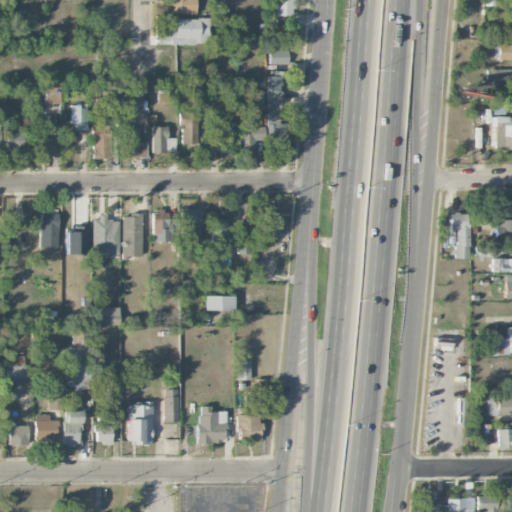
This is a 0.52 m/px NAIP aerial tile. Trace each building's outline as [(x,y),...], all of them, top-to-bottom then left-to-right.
[(194,14),(194,0),(171,0),(171,14),(194,14)] [(273,0),(273,15),(292,15),(292,0),(273,0)] [(172,19),(172,43),(208,42),(208,18),(172,19)] [(511,59),(511,44),(492,44),(492,59),(511,59)] [(287,51),(268,50),(268,64),(287,64),(287,51)] [(511,68),(485,69),(485,82),(511,81),(511,68)] [(188,75),(188,94),(204,94),(204,75),(188,75)] [(287,147),(287,123),(279,123),(279,76),(265,76),(266,148),(287,147)] [(36,114),(59,113),(58,87),(43,87),(43,104),(36,104),(36,114)] [(157,102),(167,102),(167,91),(157,91),(157,102)] [(263,91),(254,91),(254,107),(263,106),(263,91)] [(141,108),(141,95),(123,95),(123,107),(141,108)] [(86,130),(86,104),(71,104),(72,130),(86,130)] [(504,117),(503,108),(491,108),(492,117),(504,117)] [(179,144),(196,144),(197,112),(179,112),(179,144)] [(240,151),(255,150),(254,140),(263,140),(263,126),(254,127),(254,119),(239,119),(240,151)] [(110,158),(109,121),(93,121),(93,129),(91,129),(92,158),(110,158)] [(231,141),(232,121),(209,121),(208,140),(231,141)] [(511,122),(493,122),(493,149),(511,149),(511,122)] [(175,138),(166,138),(166,127),(150,127),(151,153),(175,153),(175,138)] [(136,142),(136,129),(119,130),(120,158),(146,157),(146,141),(136,142)] [(24,147),(23,132),(9,132),(10,147),(24,147)] [(52,137),(34,137),(34,155),(52,155),(52,137)] [(511,198),(496,199),(496,216),(511,215),(511,198)] [(180,208),(180,236),(199,236),(199,209),(180,208)] [(57,210),(39,209),(39,247),(56,247),(57,210)] [(151,241),(170,241),(170,210),(151,211),(151,241)] [(279,235),(279,212),(263,213),(263,235),(279,235)] [(454,259),(467,259),(468,213),(449,213),(449,229),(454,229),(454,259)] [(121,256),(141,256),(141,214),(121,214),(121,256)] [(92,216),(91,256),(117,257),(117,220),(106,220),(106,216),(92,216)] [(228,218),(210,218),(209,244),(219,244),(219,250),(227,250),(228,218)] [(511,219),(491,219),(491,241),(511,240),(511,219)] [(249,254),(249,238),(236,238),(236,253),(249,254)] [(491,272),(511,271),(511,258),(491,258),(491,272)] [(203,310),(232,310),(233,296),(203,295),(203,310)] [(118,307),(92,307),(92,324),(118,325),(118,307)] [(507,337),(488,338),(489,354),(511,353),(511,326),(506,327),(507,337)] [(62,388),(85,388),(85,328),(70,328),(70,346),(62,346),(62,388)] [(24,356),(6,356),(6,378),(25,378),(24,356)] [(249,361),(235,361),(235,380),(249,380),(249,361)] [(249,392),(264,393),(265,380),(250,379),(249,392)] [(118,384),(106,383),(106,396),(118,397),(118,384)] [(162,422),(177,422),(176,389),(161,389),(162,422)] [(511,395),(485,396),(485,413),(511,412),(511,395)] [(60,410),(60,398),(47,398),(47,409),(60,410)] [(464,425),(465,398),(456,398),(455,425),(464,425)] [(126,403),(126,444),(150,444),(150,403),(126,403)] [(224,411),(210,411),(210,406),(196,406),(197,442),(225,442),(224,411)] [(78,411),(61,411),(62,444),(79,444),(78,411)] [(33,439),(56,439),(56,421),(48,421),(48,414),(33,414),(33,439)] [(257,414),(235,415),(236,440),(261,439),(260,422),(258,422),(257,414)] [(109,416),(93,417),(94,444),(110,443),(109,416)] [(26,425),(0,425),(0,429),(0,440),(26,441),(26,425)] [(511,435),(511,436),(511,429),(496,429),(496,449),(511,448),(511,435)] [(499,511),(499,494),(474,494),(475,510),(485,510),(484,511),(499,511)] [(445,511),(446,503),(417,503),(416,511),(445,511)]
